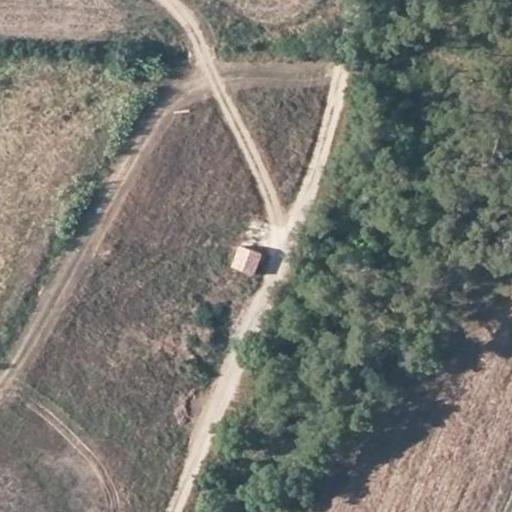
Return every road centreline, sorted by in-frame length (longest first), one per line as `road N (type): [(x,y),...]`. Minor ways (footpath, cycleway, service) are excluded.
road 1 (track): [(369,0),(271,268),(169,511)]
road 2 (track): [(0,389),(169,99),(214,77)]
road 3 (track): [(168,0),(198,41),(283,236)]
